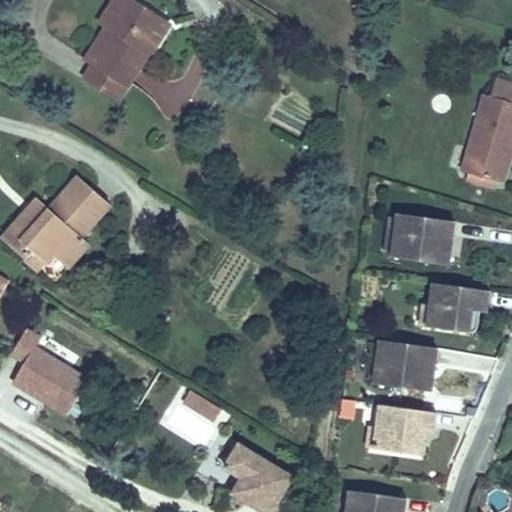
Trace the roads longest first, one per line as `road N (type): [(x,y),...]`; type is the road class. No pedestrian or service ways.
road 1 (unknown): [(0,121),(106,167),(141,205),(149,247)]
road 2 (residential): [(511,366),(454,511)]
